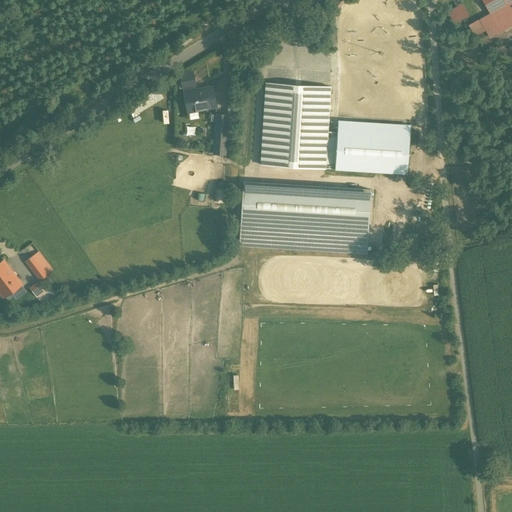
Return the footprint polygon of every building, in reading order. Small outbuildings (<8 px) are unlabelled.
[(511,24),(511,0),(481,0),(489,13),(479,19),(488,35),(495,31),(496,33),(511,24)] [(180,74),(183,87),(195,85),(192,71),(180,74)] [(260,164),(325,168),(327,132),(330,86),(266,82),(260,164)] [(212,86),(183,92),(187,111),(215,106),(212,86)] [(327,132),(325,168),(355,170),(356,153),(364,153),(367,110),(339,108),(337,132),(327,132)] [(227,114),(215,113),(213,154),(225,154),(227,114)] [(369,191),(243,183),(239,246),(365,253),(369,191)] [(52,271),(38,252),(26,262),(40,280),(52,271)] [(22,284),(3,260),(0,262),(0,294),(3,298),(22,284)]
